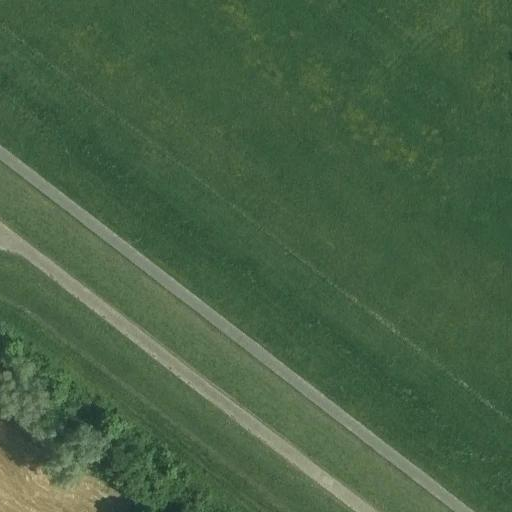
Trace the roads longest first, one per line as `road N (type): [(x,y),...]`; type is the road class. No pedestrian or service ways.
road 1 (track): [(471,511),(0,147)]
road 2 (track): [(0,229),(361,511)]
